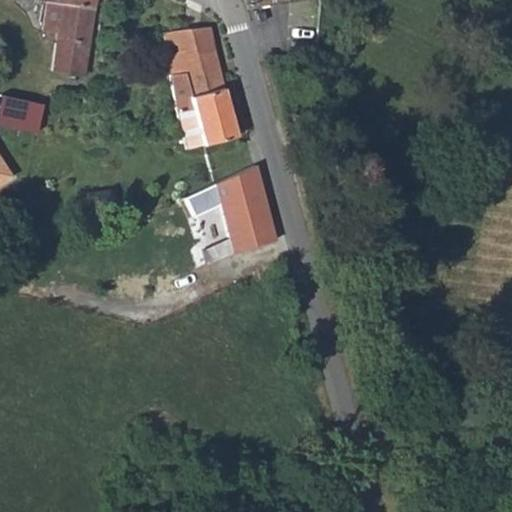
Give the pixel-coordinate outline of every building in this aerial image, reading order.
[(46,0),(42,22),(52,27),(49,43),(62,48),(62,73),(86,80),(86,82),(93,81),(96,45),(105,0),(46,0)] [(262,10),(253,12),(255,22),(264,19),(262,10)] [(171,46),(192,163),(244,156),(217,50),(213,47),(171,46)] [(0,123),(39,128),(43,98),(0,92),(0,123)] [(210,177),(232,250),(277,236),(255,164),(210,177)] [(0,198),(12,192),(0,171),(0,198)]
